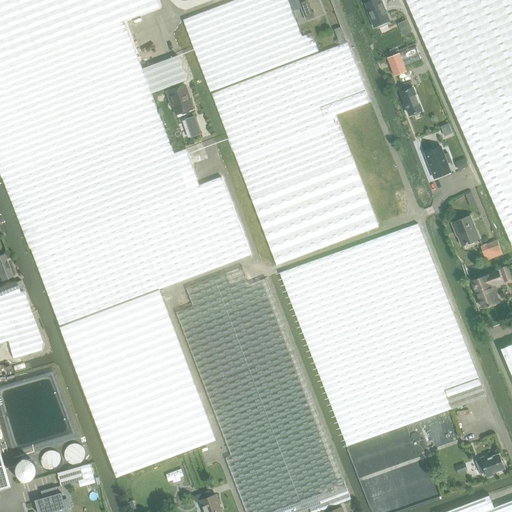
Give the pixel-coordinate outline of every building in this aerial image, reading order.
[(0,0),(0,171),(59,326),(160,289),(251,255),(246,242),(221,177),(198,186),(194,173),(190,165),(185,150),(173,154),(151,93),(142,69),(124,21),(159,7),(156,0),(0,0)] [(318,51),(311,33),(301,37),(287,0),(235,0),(183,20),(196,55),(210,92),(318,51)] [(289,0),(293,11),(302,8),(306,19),(323,13),(317,0),(289,0)] [(373,0),(367,3),(371,12),(370,12),(376,25),(380,24),(381,26),(389,22),(388,20),(391,18),(385,7),(389,5),(387,0),(373,0)] [(511,0),(407,0),(511,244),(511,0)] [(411,32),(406,21),(398,24),(403,35),(411,32)] [(335,116),(369,102),(346,43),(212,94),(241,172),(276,265),(377,227),(335,116)] [(393,54),(386,56),(393,74),(406,70),(404,64),(420,58),(415,45),(393,54)] [(177,56),(142,69),(151,93),(176,83),(186,80),(177,56)] [(409,115),(421,111),(410,83),(402,86),(404,91),(401,93),(409,115)] [(193,109),(190,99),(188,99),(183,85),(166,91),(171,106),(173,106),(176,115),(193,109)] [(195,116),(185,119),(191,137),(193,137),(199,135),(201,134),(195,116)] [(441,146),(424,152),(434,178),(451,172),(447,163),(452,162),(448,153),(444,155),(441,146)] [(465,158),(455,162),(459,170),(469,167),(465,158)] [(478,239),(470,217),(453,223),(459,237),(458,238),(461,246),(478,239)] [(453,314),(418,224),(346,250),(280,274),(312,357),(347,446),(451,409),(444,389),(478,377),(453,314)] [(502,255),(497,241),(480,247),(484,261),(502,255)] [(11,277),(3,255),(0,255),(0,275),(2,280),(11,277)] [(297,511),(295,507),(346,487),(312,400),(266,278),(248,284),(242,267),(186,287),(192,305),(186,308),(176,312),(201,377),(231,455),(225,457),(246,511),(297,511)] [(511,280),(506,267),(496,271),(496,273),(473,282),(476,291),(478,291),(483,307),(498,301),(492,286),(501,282),(498,275),(501,274),(504,282),(511,280)] [(0,296),(23,288),(20,280),(16,282),(15,279),(0,285),(0,296)] [(160,290),(61,327),(117,477),(171,457),(198,447),(215,440),(160,290)] [(0,344),(7,342),(11,354),(8,355),(6,356),(6,358),(9,358),(12,357),(12,358),(40,350),(42,343),(22,294),(0,299),(0,344)] [(511,344),(501,349),(511,375),(511,344)] [(451,409),(485,397),(478,377),(444,389),(451,409)] [(475,461),(480,474),(485,472),(487,477),(494,475),(493,472),(504,468),(503,466),(504,464),(503,461),(501,460),(499,455),(488,459),(488,457),(475,461)] [(0,489),(8,487),(0,457),(0,489)] [(90,464),(81,467),(85,479),(86,485),(96,482),(90,464)] [(463,464),(455,466),(458,474),(466,471),(463,464)] [(81,467),(58,473),(62,485),(85,479),(81,467)] [(181,469),(166,474),(168,482),(173,480),(174,483),(181,480),(180,477),(184,476),(181,469)] [(56,487),(41,491),(41,492),(44,491),(45,497),(35,500),(38,511),(53,511),(54,511),(65,508),(61,493),(58,493),(56,487)] [(310,511),(317,511),(350,499),(346,487),(295,507),(297,511),(309,508),(310,511)] [(200,501),(203,511),(221,511),(215,495),(211,497),(209,491),(193,496),(196,502),(200,501)] [(511,511),(511,501),(493,508),(489,496),(447,511),(511,511)] [(133,500),(126,503),(129,511),(136,509),(133,500)]
